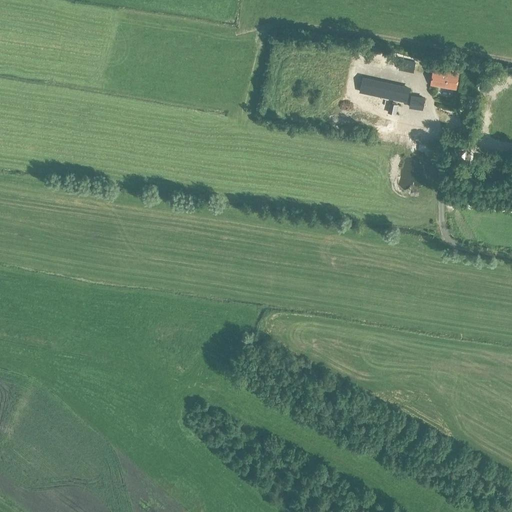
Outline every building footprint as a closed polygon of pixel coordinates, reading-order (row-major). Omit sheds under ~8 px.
[(400,63),(399,68),(408,70),(409,65),(410,60),(401,59),(400,63)] [(456,90),(459,72),(434,67),(431,85),(456,90)] [(362,77),(359,92),(407,102),(411,88),(362,77)] [(425,97),(411,95),(409,107),(423,109),(425,97)] [(390,104),(388,113),(395,114),(397,106),(390,104)] [(401,122),(399,139),(405,140),(404,145),(415,146),(416,142),(423,143),(425,125),(401,122)] [(457,153),(457,158),(460,159),(465,159),(465,157),(465,152),(465,150),(457,150),(457,153)] [(477,156),(474,174),(499,177),(501,159),(477,156)] [(511,160),(505,160),(503,169),(511,170),(511,167),(511,160)]
